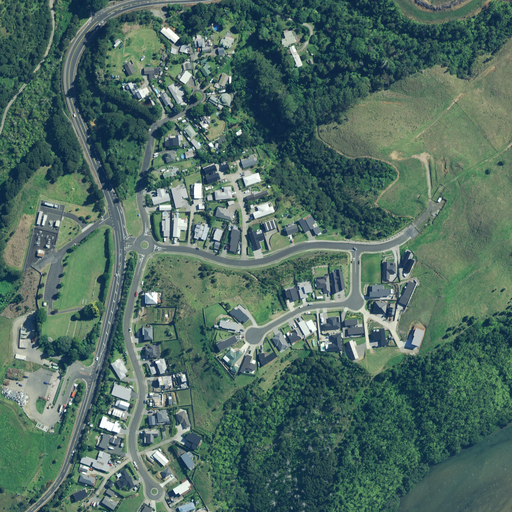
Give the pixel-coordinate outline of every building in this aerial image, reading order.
[(168,28),(167,30),(164,28),(161,31),(169,39),(170,39),(175,43),(180,38),(168,28)] [(294,37),(293,37),(290,28),(283,31),(285,39),(281,40),(284,48),(289,46),(288,45),(295,42),(294,37)] [(201,39),(201,35),(197,36),(197,40),(194,40),(196,48),(201,46),(203,53),(209,51),(208,47),(205,47),(204,38),(201,39)] [(230,49),(233,40),(225,38),(225,40),(221,39),(219,46),(230,49)] [(187,54),(190,47),(183,44),(179,51),(183,53),(183,52),(187,54)] [(298,67),(302,65),(294,46),(289,48),(298,67)] [(184,70),(192,69),(190,61),(186,62),(186,63),(183,64),(184,70)] [(200,69),(205,77),(206,76),(207,77),(210,75),(209,74),(211,73),(205,65),(200,69)] [(154,74),(159,74),(158,67),(144,68),(144,75),(148,74),(149,79),(154,79),(154,74)] [(185,84),(192,75),(186,71),(180,80),(185,84)] [(224,87),(229,76),(223,74),(218,84),(224,87)] [(135,83),(132,84),(131,82),(122,87),(125,92),(131,89),(135,99),(138,97),(139,100),(146,97),(141,88),(138,89),(135,83)] [(182,86),(180,86),(180,85),(175,88),(173,84),(168,87),(178,104),(183,101),(180,97),(186,93),(182,86)] [(166,106),(172,103),(165,91),(157,96),(158,98),(160,97),(166,106)] [(219,100),(211,96),(208,101),(221,109),(224,105),(229,106),(231,99),(230,96),(228,94),(225,93),(222,94),(220,96),(219,100)] [(208,112),(200,118),(202,121),(200,123),(204,129),(210,125),(209,123),(213,121),(208,112)] [(192,138),(197,134),(190,125),(185,129),(192,138)] [(178,141),(182,140),(182,135),(169,136),(169,142),(165,143),(165,147),(179,146),(178,141)] [(198,150),(202,147),(195,138),(191,141),(198,150)] [(196,152),(193,153),(192,149),(188,150),(189,152),(184,153),(186,158),(197,156),(196,152)] [(167,163),(175,161),(173,152),(166,153),(167,157),(165,158),(167,163)] [(256,158),(254,159),(253,157),(241,161),(243,168),(258,163),(256,158)] [(205,175),(211,173),(211,175),(205,177),(208,184),(220,180),(217,173),(216,173),(215,171),(217,170),(215,164),(203,168),(205,175)] [(163,173),(165,178),(171,176),(172,177),(177,175),(176,172),(174,173),(172,169),(165,172),(165,173),(163,173)] [(245,186),(261,181),(258,173),(243,178),(245,186)] [(183,201),(182,199),(188,197),(185,186),(171,189),(176,209),(182,207),(181,202),(183,201)] [(219,200),(232,198),(231,187),(223,188),(224,193),(218,193),(219,200)] [(168,194),(165,195),(163,189),(156,191),(158,197),(152,198),(153,205),(170,200),(168,194)] [(254,200),(268,195),(267,191),(253,196),(254,200)] [(272,206),(269,207),(268,203),(257,207),(259,211),(253,213),(255,219),(274,212),(272,206)] [(228,213),(229,210),(217,207),(215,216),(232,221),(233,215),(228,213)] [(316,223),(315,223),(310,214),(298,221),(304,233),(312,228),(316,235),(321,232),(316,223)] [(167,218),(167,217),(162,216),(162,221),(161,226),(162,226),(162,231),(164,231),(164,236),(169,237),(170,218),(167,218)] [(181,223),(181,219),(174,218),(173,237),(180,237),(180,230),(186,230),(187,224),(181,223)] [(206,241),(210,226),(205,224),(205,227),(197,224),(196,228),(194,227),(193,231),(196,232),(194,238),(198,239),(199,237),(201,238),(201,239),(206,241)] [(287,235),(298,232),(296,225),(285,228),(287,235)] [(219,241),(223,231),(216,229),(213,239),(219,241)] [(235,252),(240,231),(232,230),(230,237),(231,237),(229,245),(230,245),(229,251),(235,252)] [(263,233),(257,235),(255,231),(249,233),(254,251),(261,249),(259,242),(265,240),(263,233)] [(153,340),(153,328),(144,328),(144,340),(153,340)] [(228,360),(226,363),(231,368),(244,354),(238,349),(235,352),(231,349),(224,356),(228,360)] [(121,362),(118,364),(116,361),(111,364),(120,380),(126,376),(124,373),(127,372),(121,362)] [(130,395),(132,390),(115,384),(111,395),(129,401),(131,396),(130,395)] [(127,410),(130,404),(121,401),(117,413),(122,414),(124,409),(127,410)] [(169,418),(167,418),(166,410),(156,412),(158,423),(169,421),(169,418)] [(184,429),(191,426),(184,411),(176,415),(180,424),(182,423),(184,429)] [(103,416),(100,427),(104,428),(107,429),(107,430),(112,431),(119,433),(122,425),(115,423),(115,424),(106,421),(107,418),(103,416)] [(158,431),(144,431),(144,443),(153,444),(154,436),(158,436),(158,431)] [(101,443),(100,443),(99,446),(106,449),(108,442),(115,444),(114,445),(118,446),(120,439),(104,433),(102,437),(103,437),(101,443)] [(169,461),(158,450),(153,456),(164,466),(169,461)] [(100,451),(98,458),(95,459),(83,455),(80,462),(107,472),(109,464),(107,464),(111,455),(100,451)] [(194,457),(190,452),(187,454),(186,452),(180,456),(189,469),(194,465),(190,459),(194,457)] [(89,467),(81,464),(79,470),(87,473),(89,467)] [(119,480),(122,488),(127,485),(130,489),(135,486),(125,469),(120,472),(122,475),(120,476),(121,479),(119,480)] [(96,478),(81,474),(79,481),(94,486),(96,478)] [(173,490),(176,494),(179,493),(180,495),(189,489),(188,487),(191,485),(188,480),(173,490)] [(88,496),(85,489),(73,495),(76,502),(88,496)] [(178,508),(179,511),(186,511),(195,508),(193,502),(178,508)]
